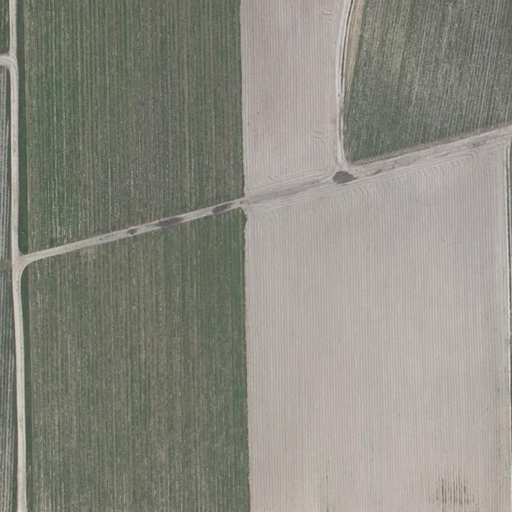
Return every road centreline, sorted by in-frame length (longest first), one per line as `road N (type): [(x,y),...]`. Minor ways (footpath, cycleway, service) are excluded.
road 1 (track): [(511,133),(0,264)]
road 2 (track): [(17,0),(24,511)]
road 3 (track): [(356,0),(344,73),(346,175)]
